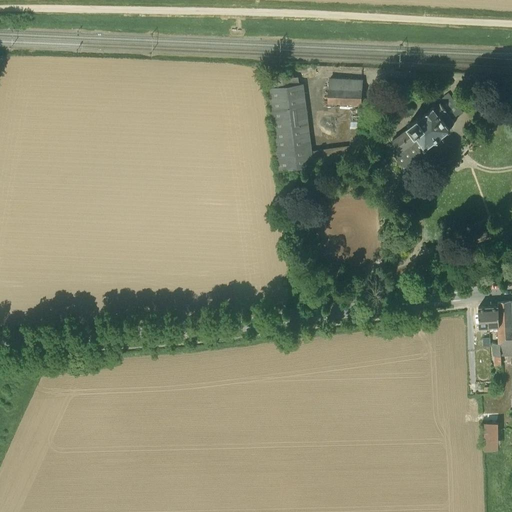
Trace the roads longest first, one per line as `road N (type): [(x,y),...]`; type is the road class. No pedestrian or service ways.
road 1 (tertiary): [(511,289),(206,330),(0,341)]
road 2 (track): [(0,9),(511,24)]
